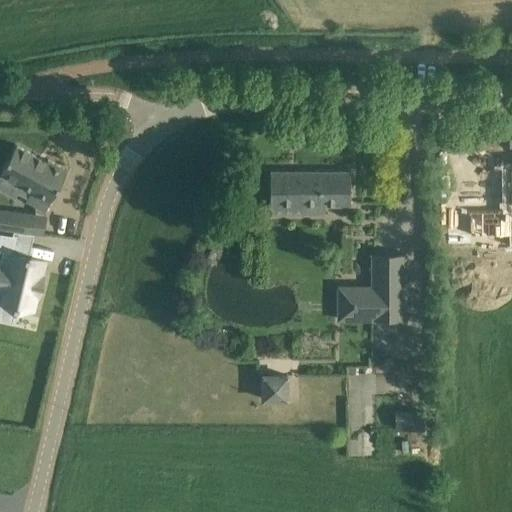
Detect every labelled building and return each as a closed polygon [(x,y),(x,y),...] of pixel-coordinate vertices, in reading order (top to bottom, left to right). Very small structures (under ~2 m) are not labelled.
[(50,161),(49,163),(18,147),(3,174),(20,183),(19,185),(33,193),(28,202),(46,212),(51,203),(53,204),(70,172),(50,161)] [(511,170),(498,170),(497,204),(504,204),(504,261),(511,260),(511,170)] [(350,172),(270,172),(270,214),(325,215),(325,206),(350,206),(350,172)] [(0,228),(33,233),(36,214),(0,209),(0,228)] [(0,317),(10,320),(14,308),(18,309),(18,308),(27,310),(27,309),(31,310),(32,306),(35,297),(35,293),(39,294),(43,279),(39,278),(40,275),(42,265),(43,261),(39,260),(39,259),(30,257),(31,256),(26,255),(26,256),(9,252),(13,236),(0,234),(0,250),(3,251),(0,263),(0,317)] [(337,302),(337,319),(406,319),(406,254),(374,254),(374,286),(355,286),(355,302),(337,302)] [(263,375),(263,399),(286,399),(287,375),(263,375)]
